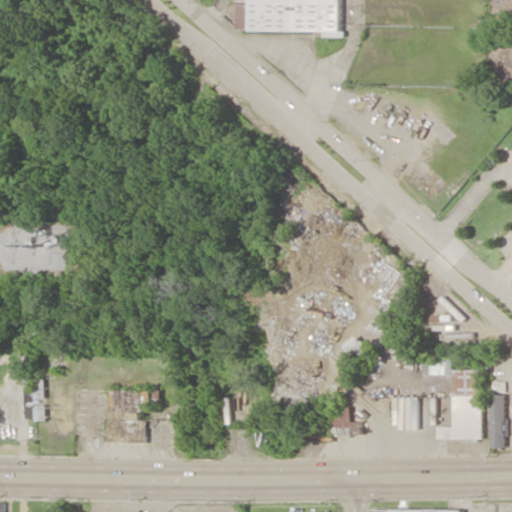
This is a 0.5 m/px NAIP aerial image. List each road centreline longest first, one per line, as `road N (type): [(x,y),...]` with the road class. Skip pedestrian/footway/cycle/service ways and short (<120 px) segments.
road 1 (secondary): [(511,475),(0,476)]
road 2 (trunk): [(143,0),(511,336)]
road 3 (trunk): [(511,301),(183,0)]
